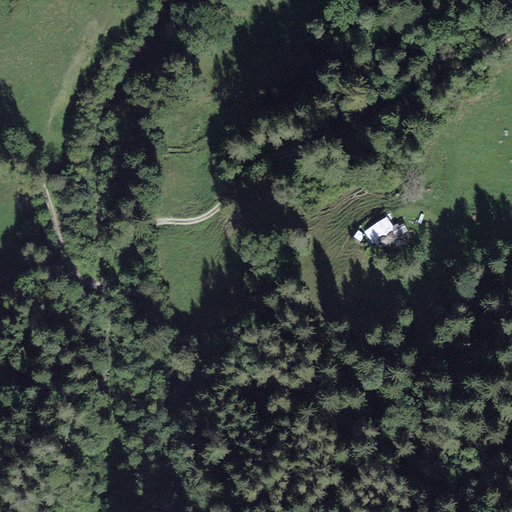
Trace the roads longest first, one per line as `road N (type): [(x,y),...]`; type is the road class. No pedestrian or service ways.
road 1 (track): [(0,163),(33,172),(71,273),(102,284),(115,277),(144,221),(202,216),(247,164),(289,137),(410,91),(511,37)]
road 2 (track): [(511,332),(402,365),(394,358),(511,271)]
